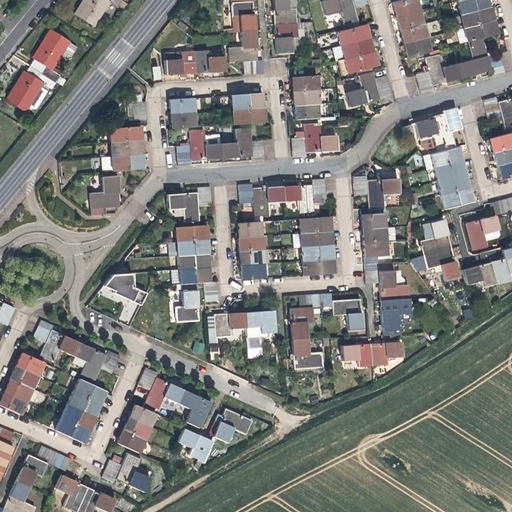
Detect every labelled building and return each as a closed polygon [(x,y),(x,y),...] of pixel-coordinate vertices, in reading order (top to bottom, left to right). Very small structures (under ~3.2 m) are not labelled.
[(94,27),(109,2),(106,0),(82,0),(74,14),(94,27)] [(273,10),(288,9),(287,0),(272,0),(273,5),(273,10)] [(340,12),(337,0),(326,0),(322,1),(326,16),(340,12)] [(337,0),(340,12),(344,28),(359,24),(357,15),(355,7),(353,1),(352,0),(337,0)] [(421,11),(417,0),(403,0),(392,3),(395,11),(396,18),(421,11)] [(489,2),(488,0),(462,0),(456,2),(460,14),(490,6),(489,2)] [(233,15),(240,14),(255,13),(254,1),(232,2),(233,15)] [(492,13),(490,6),(460,14),(463,28),(494,20),(492,13)] [(288,9),(273,10),(274,24),(296,23),(295,9),(288,9)] [(424,24),(421,11),(396,18),(398,25),(399,31),(424,24)] [(241,28),(241,33),(256,32),(255,24),(255,13),(240,14),(241,28)] [(496,27),(494,20),(463,28),(467,42),(478,39),(482,38),(498,34),(496,27)] [(276,55),(291,53),(290,38),(297,37),(296,23),(274,24),(275,39),(276,55)] [(300,23),(296,23),(297,37),(290,38),(291,53),(296,53),(300,45),(300,38),(300,30),(306,29),(306,25),(300,25),(300,23)] [(336,32),(340,46),(370,38),(369,33),(367,24),(336,32)] [(428,37),(424,24),(399,31),(401,38),(403,44),(428,37)] [(45,66),(52,71),(61,56),(69,42),(50,30),(41,44),(32,58),(45,66)] [(241,33),(242,47),(257,46),(256,32),(241,33)] [(431,51),(428,37),(403,44),(405,52),(406,58),(431,51)] [(372,44),(370,38),(340,46),(332,48),(336,61),(343,59),(374,51),(372,44)] [(472,60),(486,56),(483,42),(479,43),(478,39),(467,42),(472,60)] [(78,47),(69,42),(61,56),(66,59),(66,61),(73,58),(72,56),(78,47)] [(257,46),(242,47),(228,48),(229,62),(236,62),(243,61),(250,61),(256,61),(257,60),(257,46)] [(209,72),(208,58),(208,51),(195,52),(196,73),(209,72)] [(375,58),(374,51),(343,59),(347,74),(356,71),(357,76),(372,72),(371,68),(377,66),(375,58)] [(180,52),(180,60),(184,60),(185,74),(196,73),(195,52),(194,52),(190,52),(180,52)] [(500,52),(486,56),(488,62),(502,58),(500,52)] [(447,82),(443,67),(439,55),(425,58),(429,71),(430,77),(432,84),(432,86),(441,83),(447,82)] [(486,56),(472,60),(457,63),(461,78),(480,73),(490,70),(490,69),(488,62),(486,56)] [(224,57),(221,57),(208,58),(209,72),(217,72),(225,71),(224,57)] [(504,65),(502,58),(488,62),(490,69),(504,65)] [(184,60),(180,60),(165,61),(166,75),(176,74),(185,74),(184,60)] [(457,63),(443,67),(447,82),(461,78),(457,63)] [(505,71),(504,65),(490,69),(490,70),(491,74),(505,71)] [(60,76),(52,71),(45,66),(41,73),(56,82),(60,76)] [(153,80),(161,79),(160,66),(152,67),(153,80)] [(41,87),(44,84),(37,80),(24,71),(15,85),(6,100),(25,113),(29,107),(41,87)] [(415,75),(417,81),(430,77),(429,71),(415,75)] [(377,91),(375,85),(374,79),(372,72),(357,76),(361,89),(347,92),(350,107),(372,102),(379,100),(378,98),(377,91)] [(37,80),(44,84),(50,88),(52,89),(56,82),(41,73),(37,80)] [(293,85),(293,93),(317,92),(316,76),(292,77),(293,85)] [(374,79),(375,85),(389,81),(387,76),(374,79)] [(417,81),(418,87),(432,84),(430,77),(417,81)] [(390,87),(389,81),(375,85),(377,91),(390,87)] [(434,90),(432,86),(432,84),(418,87),(420,94),(434,90)] [(37,109),(48,91),(41,87),(29,107),(33,110),(37,109)] [(390,87),(377,91),(378,98),(392,94),(390,87)] [(294,100),(294,106),(318,105),(317,92),(293,93),(294,100)] [(263,93),(231,95),(232,109),(264,107),(264,101),(263,93)] [(380,104),(394,101),(392,94),(378,98),(379,100),(380,104)] [(483,100),(484,107),(498,103),(497,102),(496,97),(483,100)] [(195,112),(194,98),(170,100),(170,107),(171,113),(195,112)] [(511,99),(511,98),(505,100),(497,102),(498,103),(499,109),(501,116),(505,129),(511,126),(511,99)] [(484,107),(486,113),(499,109),(498,103),(484,107)] [(319,118),(318,105),(294,106),(295,113),(295,119),(319,118)] [(264,114),(264,107),(232,109),(233,124),(265,121),(264,114)] [(443,110),(445,115),(445,117),(458,113),(456,107),(443,110)] [(488,119),(501,116),(499,109),(486,113),(488,119)] [(196,126),(195,112),(171,113),(171,120),(172,128),(196,126)] [(447,123),(459,119),(458,113),(445,117),(447,123)] [(439,132),(431,135),(434,148),(436,153),(453,148),(448,129),(447,123),(445,117),(445,115),(435,118),(439,132)] [(439,132),(435,118),(425,121),(415,123),(418,138),(420,137),(431,135),(439,132)] [(461,126),(459,119),(447,123),(448,129),(461,126)] [(321,152),(320,137),(319,123),(305,124),(305,132),(305,138),(306,145),(306,151),(306,152),(315,152),(321,152)] [(405,137),(414,135),(411,124),(402,126),(405,137)] [(110,129),(111,142),(142,140),(142,134),(141,127),(110,129)] [(234,129),(235,142),(236,157),(242,157),(250,156),(250,154),(250,148),(249,142),(248,128),(234,129)] [(206,159),(205,144),(204,131),(189,132),(190,145),(190,151),(191,158),(191,160),(202,159),(206,159)] [(492,153),(493,152),(511,147),(511,132),(488,138),(490,147),(492,153)] [(429,150),(434,148),(431,135),(420,137),(422,147),(429,150)] [(320,137),(321,152),(336,151),(335,136),(320,137)] [(291,138),(292,146),(306,145),(305,138),(294,138),(291,138)] [(111,142),(112,157),(143,155),(143,148),(142,140),(111,142)] [(221,158),(236,157),(235,142),(220,143),(221,158)] [(220,143),(205,144),(206,159),(221,158),(220,143)] [(460,146),(453,148),(436,153),(429,155),(432,167),(463,159),(462,154),(460,146)] [(511,147),(493,152),(495,160),(497,165),(511,161),(511,147)] [(143,162),(143,155),(112,157),(113,171),(144,169),(143,162)] [(103,171),(113,171),(112,157),(102,157),(103,171)] [(465,167),(463,159),(432,167),(436,181),(467,173),(465,167)] [(500,179),(511,175),(511,161),(497,165),(498,173),(500,179)] [(469,180),(467,173),(436,181),(440,195),(471,187),(469,180)] [(102,177),(103,192),(118,191),(117,176),(102,177)] [(326,178),(327,191),(336,190),(335,178),(326,178)] [(368,195),(383,194),(398,193),(397,178),(384,179),(367,180),(367,183),(367,189),(368,195)] [(313,204),(313,199),(313,193),(312,187),(312,185),(306,185),(297,186),(298,201),(299,214),(314,213),(313,204)] [(291,201),(298,201),(297,186),(282,187),(283,202),(291,201)] [(267,188),(268,203),(283,202),(282,187),(267,188)] [(472,192),(471,187),(440,195),(443,209),(474,201),(472,192)] [(269,216),(268,203),(267,188),(260,188),(252,189),(253,191),(253,197),(253,204),(254,217),(269,216)] [(118,191),(103,192),(90,193),(91,208),(107,207),(119,206),(119,197),(118,191)] [(199,221),(198,207),(197,200),(197,194),(197,192),(185,193),(167,194),(168,209),(183,208),(184,222),(199,221)] [(383,194),(368,195),(369,209),(383,208),(384,208),(383,194)] [(509,197),(503,199),(506,212),(511,210),(509,197)] [(503,199),(496,201),(499,214),(506,212),(503,199)] [(493,215),(495,215),(499,214),(496,201),(490,202),(493,215)] [(385,213),(383,213),(367,214),(361,215),(361,223),(362,229),(386,227),(385,213)] [(480,219),(484,233),(498,229),(495,215),(493,215),(480,219)] [(299,219),(300,233),(331,231),(331,224),(330,217),(299,219)] [(429,223),(433,238),(448,234),(444,219),(429,223)] [(487,246),(486,240),(484,233),(480,219),(473,220),(465,222),(472,250),(487,246)] [(238,230),(238,237),(262,235),(261,221),(237,223),(238,230)] [(175,227),(176,241),(208,240),(207,234),(207,225),(175,227)] [(387,241),(386,227),(362,229),(362,236),(363,242),(387,241)] [(498,229),(484,233),(486,240),(498,237),(500,234),(498,229)] [(331,231),(300,233),(301,246),(332,244),(332,237),(331,231)] [(301,246),(300,233),(293,233),(294,247),(301,246)] [(448,234),(433,238),(420,241),(424,255),(451,248),(450,241),(448,234)] [(262,237),(262,235),(238,237),(239,244),(239,250),(267,249),(266,237),(262,237)] [(208,245),(208,240),(176,241),(177,255),(208,253),(208,245)] [(364,257),(377,256),(388,255),(387,241),(363,242),(363,249),(364,257)] [(168,243),(169,256),(177,256),(176,242),(168,243)] [(333,251),(332,244),(301,246),(302,260),(333,258),(333,251)] [(511,247),(502,250),(505,259),(508,273),(511,272),(511,247)] [(427,269),(440,265),(455,262),(453,254),(451,248),(424,255),(427,269)] [(268,262),(267,249),(239,250),(240,257),(240,264),(268,262)] [(209,260),(208,253),(177,255),(178,269),(209,267),(209,260)] [(415,273),(427,270),(424,255),(412,258),(415,273)] [(378,264),(377,256),(364,257),(364,265),(378,264)] [(334,265),(333,258),(302,260),(303,275),(334,273),(334,265)] [(508,273),(505,259),(499,260),(491,262),(497,283),(510,279),(508,273)] [(268,264),(268,262),(240,264),(241,272),(241,279),(265,278),(264,264),(268,264)] [(455,262),(440,265),(444,280),(459,276),(455,262)] [(485,264),(478,266),(481,280),(483,287),(497,283),(491,262),(485,264)] [(394,286),(394,276),(393,271),(393,263),(378,264),(378,270),(379,277),(379,283),(379,287),(394,286)] [(481,280),(478,266),(462,270),(466,284),(481,280)] [(210,275),(209,267),(178,269),(179,284),(181,284),(196,283),(204,282),(210,282),(210,275)] [(365,271),(365,278),(379,277),(378,270),(365,271)] [(113,292),(140,305),(146,293),(134,287),(133,273),(113,273),(104,285),(115,290),(113,292)] [(400,276),(394,276),(394,286),(404,285),(404,279),(400,276)] [(181,284),(183,307),(198,306),(196,283),(181,284)] [(408,285),(404,285),(394,286),(379,287),(380,294),(380,300),(409,298),(408,285)] [(331,293),(324,293),(324,307),(332,307),(332,301),(331,293)] [(381,314),(396,313),(410,313),(409,298),(380,300),(381,310),(381,314)] [(333,315),(346,314),(361,313),(360,299),(346,300),(332,301),(332,307),(333,315)] [(0,309),(12,315),(14,309),(2,303),(0,307),(0,309)] [(198,306),(183,307),(175,307),(176,321),(198,320),(198,311),(198,306)] [(291,324),(306,323),(313,322),(312,308),(306,309),(300,309),(290,310),(291,317),(291,324)] [(0,316),(9,320),(12,315),(0,309),(0,316)] [(472,318),(473,310),(464,309),(464,318),(472,318)] [(244,313),(245,327),(259,326),(264,326),(263,311),(255,312),(244,313)] [(259,326),(260,333),(275,332),(273,311),(263,311),(264,326),(259,326)] [(229,314),(229,328),(245,327),(244,313),(229,314)] [(361,313),(346,314),(347,329),(362,328),(361,313)] [(396,313),(381,314),(382,331),(397,330),(397,329),(396,313)] [(214,315),(214,316),(216,336),(230,335),(229,328),(229,314),(221,314),(214,315)] [(0,323),(6,326),(9,320),(0,316),(0,323)] [(216,336),(214,316),(207,316),(209,336),(216,336)] [(40,320),(38,326),(50,331),(50,330),(52,326),(40,320)] [(306,323),(291,324),(292,339),(307,338),(306,323)] [(38,326),(35,332),(47,337),(50,331),(38,326)] [(52,362),(58,350),(64,336),(50,330),(50,331),(47,337),(44,343),(39,356),(52,362)] [(32,338),(44,343),(47,337),(35,332),(32,338)] [(260,333),(245,334),(246,353),(247,358),(261,357),(260,333)] [(70,339),(64,336),(58,350),(72,356),(78,342),(70,339)] [(292,339),(293,354),(308,353),(307,338),(292,339)] [(92,349),(78,342),(72,356),(69,362),(82,368),(79,374),(93,380),(98,368),(99,368),(102,362),(104,356),(105,355),(92,349)] [(193,353),(203,353),(204,343),(194,342),(193,353)] [(385,343),(386,358),(402,357),(401,342),(385,343)] [(218,343),(209,344),(210,353),(219,353),(218,343)] [(386,358),(385,343),(377,343),(371,344),(373,365),(387,364),(386,358)] [(356,345),(357,360),(358,366),(373,365),(371,344),(365,344),(356,345)] [(357,360),(356,345),(342,346),(343,361),(357,360)] [(107,350),(105,355),(104,356),(116,362),(119,356),(107,350)] [(321,352),(308,353),(293,354),(294,361),(294,368),(322,367),(321,352)] [(18,360),(15,367),(37,376),(43,363),(21,354),(18,360)] [(114,368),(116,362),(104,356),(102,362),(114,368)] [(111,374),(114,368),(102,362),(99,368),(111,374)] [(31,388),(37,376),(15,367),(12,373),(10,379),(31,388)] [(142,374),(154,379),(155,378),(157,373),(145,368),(142,374)] [(152,385),(154,379),(142,374),(140,380),(152,385)] [(163,397),(169,384),(165,382),(155,378),(154,379),(152,385),(149,391),(143,403),(157,409),(163,397)] [(25,401),(31,388),(10,379),(7,385),(4,391),(25,401)] [(77,379),(71,392),(100,405),(102,399),(106,392),(77,379)] [(149,391),(152,385),(140,380),(139,382),(137,386),(149,391)] [(169,384),(163,397),(176,403),(182,390),(169,384)] [(60,402),(66,404),(71,392),(65,390),(60,402)] [(190,410),(196,396),(182,390),(176,403),(190,410)] [(0,405),(19,414),(25,401),(4,391),(1,398),(0,399),(0,405)] [(97,411),(100,405),(71,392),(66,404),(94,417),(97,411)] [(196,396),(190,410),(185,422),(197,427),(209,402),(201,399),(196,396)] [(91,424),(94,417),(66,404),(60,417),(88,430),(91,424)] [(131,412),(128,418),(149,427),(155,414),(134,405),(131,412)] [(221,416),(219,422),(232,428),(244,433),(248,424),(250,420),(238,415),(225,409),(221,416)] [(85,436),(88,430),(60,417),(54,430),(82,443),(85,436)] [(143,440),(149,427),(128,418),(125,424),(122,430),(143,440)] [(232,428),(219,422),(218,423),(217,425),(213,423),(208,434),(225,442),(232,428)] [(191,448),(197,435),(182,428),(176,441),(191,448)] [(138,453),(143,440),(122,430),(120,436),(116,443),(138,453)] [(7,431),(2,443),(7,445),(12,433),(7,431)] [(197,435),(191,448),(188,454),(201,460),(210,441),(205,439),(197,435)] [(7,445),(2,443),(0,441),(0,458),(6,461),(8,456),(12,447),(7,445)] [(41,460),(46,449),(41,446),(35,458),(41,460)] [(47,463),(52,451),(46,449),(41,460),(47,463)] [(53,466),(58,454),(52,451),(47,463),(53,466)] [(123,459),(121,465),(118,471),(116,476),(115,479),(142,491),(148,478),(134,472),(139,459),(126,453),(123,459)] [(21,467),(34,473),(41,476),(47,463),(41,460),(35,458),(27,454),(24,461),(21,467)] [(59,469),(64,457),(58,454),(53,466),(59,469)] [(196,471),(197,471),(201,460),(188,454),(186,458),(195,462),(193,466),(196,471)] [(70,459),(64,457),(59,469),(64,471),(70,459)] [(109,459),(106,465),(118,471),(121,465),(109,459)] [(106,465),(104,471),(116,476),(118,471),(106,465)] [(34,473),(21,467),(15,481),(28,487),(34,473)] [(113,483),(115,479),(116,476),(104,471),(101,477),(113,483)] [(62,507),(74,511),(75,511),(87,487),(75,482),(60,475),(54,488),(68,494),(62,507)] [(15,481),(8,496),(21,501),(28,487),(15,481)] [(100,493),(87,487),(75,511),(91,511),(94,506),(107,511),(108,511),(114,499),(100,493)] [(31,511),(34,507),(21,501),(8,496),(5,502),(2,509),(10,511),(31,511)]
